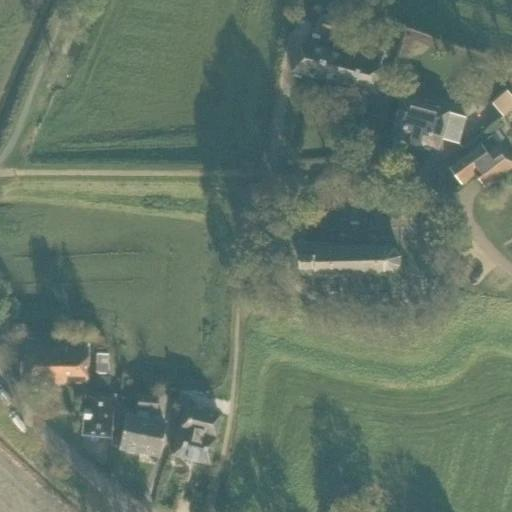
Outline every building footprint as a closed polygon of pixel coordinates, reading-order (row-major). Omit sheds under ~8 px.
[(309,39),(313,21),(297,18),(293,35),(309,39)] [(334,35),(338,23),(322,19),(318,31),(334,35)] [(338,23),(334,35),(350,40),(353,27),(338,23)] [(322,80),(330,51),(301,43),(293,73),(322,80)] [(353,74),(349,88),(378,96),(386,66),(383,66),(387,51),(360,43),(356,58),(351,73),(353,74)] [(351,73),(356,58),(330,51),(322,80),(349,88),(353,74),(351,73)] [(501,94),(491,103),(503,118),(511,109),(511,96),(507,90),(501,94)] [(459,146),(467,118),(449,114),(449,113),(403,101),(392,139),(411,144),(411,145),(420,147),(420,146),(439,151),(442,141),(459,146)] [(501,149),(491,137),(480,146),(463,159),(459,153),(448,162),(451,167),(450,169),(461,185),(477,174),(486,188),(511,169),(511,158),(504,147),(501,149)] [(399,256),(398,254),(397,253),(395,251),(393,250),(391,249),(391,247),(316,248),(316,254),(301,254),(301,263),(301,272),(314,272),(315,278),(387,277),(390,276),(391,276),(394,274),(396,273),(397,271),(398,269),(399,268),(400,266),(400,264),(400,262),(400,261),(400,260),(400,258),(399,256)] [(86,384),(87,355),(65,355),(65,354),(59,354),(59,349),(24,349),(24,358),(23,358),(23,378),(28,378),(28,382),(86,384)] [(107,375),(108,355),(95,354),(94,374),(107,375)] [(96,377),(94,389),(107,391),(109,379),(96,377)] [(183,408),(187,395),(178,393),(175,406),(183,408)] [(117,414),(119,398),(113,397),(85,394),(81,437),(109,439),(111,413),(117,414)] [(155,413),(157,399),(137,398),(135,411),(155,413)] [(213,440),(216,428),(218,416),(183,408),(177,431),(177,430),(171,456),(208,466),(214,440),(213,440)] [(157,458),(164,424),(124,416),(118,450),(157,458)]
